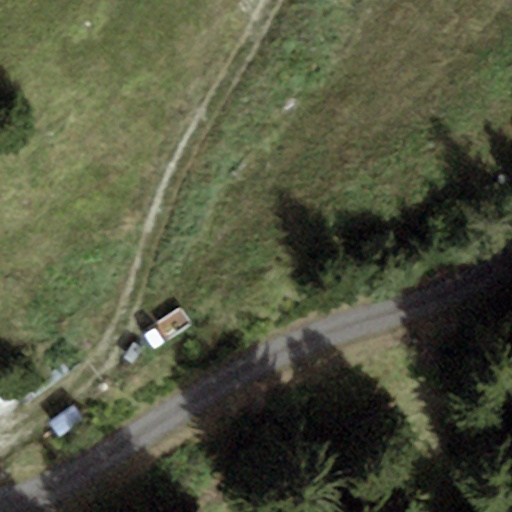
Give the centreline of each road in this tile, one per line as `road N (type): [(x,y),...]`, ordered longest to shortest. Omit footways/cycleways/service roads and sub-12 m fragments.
road 1 (residential): [(511,239),(39,498),(0,509)]
road 2 (track): [(0,438),(90,374),(120,342),(159,223),(275,0)]
